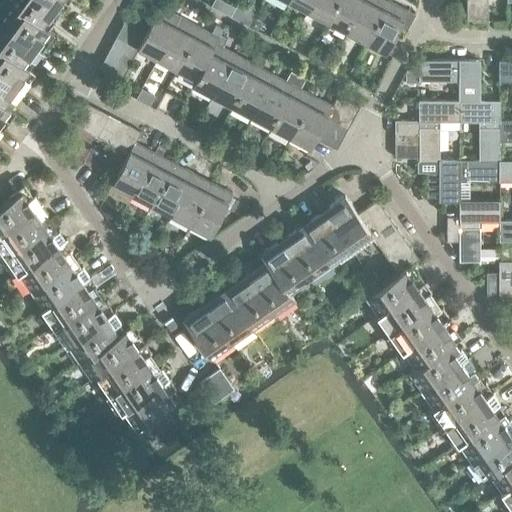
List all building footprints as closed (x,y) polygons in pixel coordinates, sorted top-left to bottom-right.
[(44,26),(8,0),(0,0),(0,19),(40,50),(47,40),(45,39),(51,31),(44,26)] [(59,11),(45,0),(8,0),(44,26),(49,19),(52,21),(59,11)] [(45,0),(59,11),(66,1),(64,0),(45,0)] [(213,0),(211,5),(230,15),(235,5),(224,0),(213,0)] [(312,0),(288,0),(308,10),(312,0)] [(312,0),(308,10),(327,20),(337,0),(312,0)] [(362,0),(337,0),(327,20),(346,31),(362,0)] [(387,0),(362,0),(346,31),(365,41),(387,0)] [(409,11),(388,0),(387,0),(365,41),(385,51),(409,11)] [(466,0),(466,21),(487,20),(486,0),(466,0)] [(154,14),(133,3),(127,14),(148,25),(154,14)] [(157,58),(179,16),(159,5),(154,14),(148,25),(143,36),(137,47),(139,48),(157,58)] [(230,15),(248,24),(253,15),(235,5),(230,15)] [(148,25),(127,14),(122,24),(143,36),(148,25)] [(261,20),(253,15),(248,24),(256,28),(261,20)] [(199,26),(179,16),(157,58),(177,68),(199,26)] [(40,50),(0,19),(0,47),(24,66),(30,59),(32,60),(40,50)] [(143,36),(122,24),(116,35),(137,47),(143,36)] [(195,78),(216,43),(219,37),(199,26),(177,68),(195,78)] [(116,35),(111,45),(134,57),(139,48),(137,47),(116,35)] [(213,94),(235,53),(216,43),(195,78),(192,83),(213,94)] [(134,57),(111,45),(105,55),(128,68),(134,57)] [(0,47),(0,73),(20,89),(27,80),(25,78),(31,70),(24,66),(0,47)] [(321,48),(316,59),(328,65),(333,54),(321,48)] [(255,63),(235,53),(213,94),(233,105),(255,63)] [(128,68),(105,55),(99,67),(122,79),(128,68)] [(480,98),(480,66),(480,58),(418,59),(418,69),(418,79),(458,79),(458,98),(480,98)] [(511,58),(498,59),(498,79),(511,79),(511,58)] [(273,73),(255,63),(233,105),(251,115),(273,73)] [(418,69),(407,69),(407,81),(418,81),(418,79),(418,69)] [(20,89),(0,73),(0,101),(5,105),(10,98),(13,100),(20,89)] [(273,73),(251,115),(271,126),(293,84),(273,73)] [(313,94),(293,84),(271,126),(291,136),(313,94)] [(439,120),(457,120),(458,120),(458,98),(429,98),(429,92),(421,92),(421,84),(419,84),(418,98),(418,119),(394,119),(394,130),(419,130),(419,142),(419,155),(418,156),(418,160),(439,160),(439,159),(439,120)] [(139,92),(136,98),(151,106),(154,100),(139,92)] [(331,104),(353,116),(359,104),(336,93),(331,104)] [(331,104),(313,94),(291,136),(310,147),(315,137),(321,125),(326,114),(331,104)] [(500,139),(500,119),(500,98),(480,98),(458,98),(458,120),(478,120),(478,158),(500,158),(500,139)] [(6,118),(11,110),(5,105),(0,101),(0,128),(1,129),(8,119),(6,118)] [(86,131),(98,109),(87,103),(75,125),(86,131)] [(353,116),(331,104),(326,114),(347,126),(353,116)] [(109,114),(98,109),(86,131),(97,136),(109,114)] [(192,127),(197,119),(187,113),(182,122),(192,127)] [(119,120),(109,114),(97,136),(108,142),(119,120)] [(326,114),(321,125),(342,137),(347,126),(326,114)] [(511,118),(500,119),(500,139),(511,139),(511,118)] [(119,120),(108,142),(118,147),(130,125),(119,120)] [(130,125),(118,147),(127,152),(128,152),(134,141),(135,141),(140,131),(130,125)] [(321,125),(315,137),(336,148),(342,137),(321,125)] [(419,130),(394,130),(394,142),(419,142),(419,130)] [(128,152),(127,152),(111,182),(132,193),(154,151),(135,141),(134,141),(128,152)] [(419,155),(419,142),(394,142),(394,156),(418,156),(419,155)] [(154,151),(132,193),(151,203),(173,161),(154,151)] [(500,179),(500,158),(478,158),(439,159),(439,160),(439,170),(426,171),(426,196),(438,195),(438,200),(458,200),(460,198),(460,179),(500,179)] [(511,158),(500,158),(500,179),(511,179),(511,158)] [(173,161),(151,203),(170,214),(193,172),(173,161)] [(193,172),(170,214),(190,224),(212,182),(193,172)] [(212,182),(190,224),(210,234),(225,206),(230,196),(232,193),(212,182)] [(0,231),(38,205),(32,196),(34,194),(26,183),(11,193),(13,196),(0,204),(0,231)] [(364,224),(357,212),(345,195),(324,210),(351,249),(355,255),(375,241),(371,234),(364,224)] [(230,196),(225,206),(232,210),(237,199),(230,196)] [(460,198),(458,200),(458,215),(446,215),(446,240),(459,240),(459,260),(479,260),(479,220),(498,220),(500,219),(499,198),(460,198)] [(364,224),(384,210),(377,199),(357,212),(364,224)] [(0,254),(1,257),(50,223),(45,215),(48,214),(41,204),(38,205),(0,231),(0,254)] [(351,249),(324,210),(303,224),(330,263),(351,249)] [(384,210),(364,224),(371,234),(391,220),(384,210)] [(511,218),(500,219),(498,220),(498,240),(511,239),(511,218)] [(398,229),(391,220),(371,234),(375,241),(377,243),(398,229)] [(50,223),(1,257),(13,274),(65,239),(58,229),(55,231),(50,223)] [(330,263),(303,224),(282,239),(309,278),(330,263)] [(405,239),(398,229),(377,243),(384,253),(405,239)] [(133,237),(127,248),(136,253),(141,242),(133,237)] [(65,239),(13,274),(26,292),(75,259),(69,251),(72,249),(65,239)] [(309,278),(282,239),(261,253),(266,260),(290,291),(309,278)] [(405,239),(384,253),(391,263),(411,248),(405,239)] [(411,248),(391,263),(397,272),(409,264),(418,258),(411,248)] [(488,248),(488,260),(498,260),(498,259),(498,248),(488,248)] [(511,258),(498,259),(498,270),(486,270),(486,295),(498,295),(498,300),(511,299),(511,258)] [(75,259),(26,292),(38,311),(89,275),(82,265),(80,267),(75,259)] [(290,291),(266,260),(246,274),(272,312),(294,297),(290,291)] [(409,264),(397,272),(360,299),(373,317),(424,281),(417,271),(414,272),(409,264)] [(272,312),(246,274),(225,289),(252,327),(272,312)] [(89,275),(38,311),(50,328),(99,295),(94,287),(96,285),(89,275)] [(424,281),(373,317),(385,335),(434,300),(429,293),(431,291),(424,281)] [(252,327),(225,289),(205,303),(231,341),(252,327)] [(104,302),(99,295),(50,328),(62,346),(114,311),(107,301),(104,302)] [(434,300),(385,335),(398,353),(449,317),(441,306),(439,308),(434,300)] [(231,341),(205,303),(183,318),(211,355),(231,341)] [(114,311),(62,346),(74,364),(84,357),(123,330),(118,323),(120,321),(114,311)] [(410,370),(453,341),(459,336),(453,328),(456,326),(449,317),(398,353),(410,370)] [(123,330),(84,357),(97,375),(144,342),(137,332),(135,333),(130,326),(123,330)] [(415,393),(467,357),(460,347),(458,348),(453,341),(410,370),(403,375),(415,393)] [(151,352),(144,342),(97,375),(109,392),(154,362),(149,354),(151,352)] [(467,357),(415,393),(428,411),(477,376),(472,368),(474,367),(467,357)] [(159,369),(154,362),(109,392),(121,411),(164,381),(169,378),(162,368),(159,369)] [(219,367),(210,374),(223,395),(234,387),(219,367)] [(223,395),(210,374),(199,382),(213,402),(223,395)] [(482,384),(477,376),(428,411),(440,428),(492,392),(485,382),(482,384)] [(164,381),(121,411),(116,414),(128,432),(164,408),(167,411),(183,400),(175,388),(171,391),(164,381)] [(499,402),(492,392),(440,428),(453,446),(502,411),(496,404),(499,402)] [(507,419),(502,411),(453,446),(465,464),(511,430),(511,420),(509,417),(507,419)] [(511,430),(465,464),(477,481),(484,477),(511,456),(511,430)] [(496,494),(511,483),(511,456),(484,477),(496,494)] [(509,511),(511,509),(511,483),(496,494),(509,511)]
